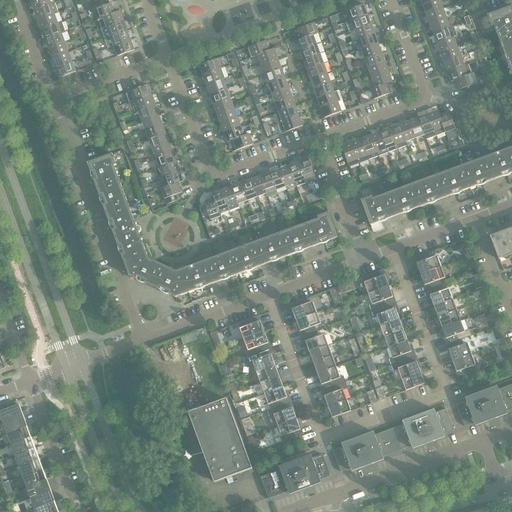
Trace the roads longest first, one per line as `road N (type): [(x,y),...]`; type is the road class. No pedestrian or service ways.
road 1 (residential): [(269,295),(322,439),(446,393),(392,251)]
road 2 (residential): [(142,342),(53,99)]
road 3 (residential): [(319,138),(213,178),(168,58)]
road 4 (tertiary): [(80,363),(0,142)]
road 5 (residential): [(397,12),(428,98),(319,138)]
road 6 (tertiary): [(0,184),(67,367)]
road 7 (tertiary): [(142,511),(80,363)]
road 8 (tertiary): [(67,367),(124,511)]
road 9 (tertiary): [(498,478),(357,511)]
road 10 (residential): [(78,511),(30,381)]
road 11 (residential): [(142,342),(269,295)]
road 12 (residential): [(362,261),(319,138)]
road 13 (residential): [(53,99),(168,58)]
